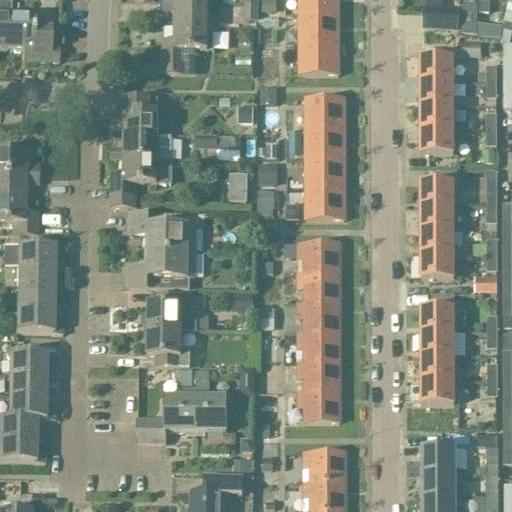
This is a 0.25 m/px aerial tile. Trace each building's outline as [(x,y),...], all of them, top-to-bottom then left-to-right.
[(299,0),(299,19),(332,19),(338,19),(338,4),(332,4),(331,0),(299,0)] [(0,55),(5,56),(6,53),(10,53),(10,20),(10,6),(8,4),(1,4),(0,4),(0,55)] [(272,5),(262,4),(262,16),(272,16),(272,5)] [(478,7),(478,15),(488,15),(488,9),(484,4),(478,4),(478,7)] [(502,33),(501,47),(502,47),(509,47),(511,35),(511,34),(511,5),(509,5),(502,33)] [(174,30),(174,44),(174,46),(207,47),(207,31),(215,31),(215,21),(208,21),(208,6),(162,6),(161,16),(174,16),(174,30)] [(258,8),(244,7),(244,25),(258,25),(258,8)] [(460,37),(464,38),(476,38),(478,15),(478,7),(462,7),(460,37)] [(423,11),(423,28),(422,34),(458,36),(459,13),(441,12),(425,11),(423,11)] [(299,19),(299,49),(332,49),(338,49),(338,35),(332,35),(332,19),(299,19)] [(10,20),(10,53),(12,53),(14,56),(19,56),(21,54),(23,54),(23,66),(58,67),(59,52),(50,51),(50,35),(34,35),(35,20),(10,20)] [(243,46),(251,47),(251,34),(238,34),(238,42),(243,46)] [(174,46),(174,44),(161,44),(161,79),(195,79),(195,55),(207,55),(207,47),(174,46)] [(481,61),(481,46),(458,46),(458,61),(481,61)] [(511,47),(502,47),(502,58),(511,57),(511,47)] [(299,49),(299,80),(338,80),(338,65),(332,65),(332,49),(299,49)] [(511,57),(502,58),(502,69),(511,68),(511,57)] [(420,63),(420,87),(452,87),(452,62),(420,63)] [(511,68),(502,69),(502,79),(511,79),(511,68)] [(485,71),(486,87),(496,87),(496,71),(485,71)] [(511,79),(502,79),(502,90),(511,90),(511,79)] [(420,111),(452,111),(452,87),(420,87),(420,111)] [(496,87),(486,87),(486,103),(496,103),(496,87)] [(511,90),(502,90),(502,101),(511,101),(511,90)] [(511,101),(502,101),(503,112),(511,112),(511,101)] [(123,140),(157,140),(157,103),(111,103),(111,126),(123,126),(123,140)] [(305,104),(305,134),(339,134),(344,134),(344,119),(339,119),(339,104),(305,104)] [(241,111),(241,127),(253,128),(253,112),(241,111)] [(420,111),(420,135),(453,135),(452,111),(420,111)] [(486,118),(486,135),(496,135),(496,119),(486,118)] [(305,134),(305,164),(339,164),(344,164),(344,149),(339,149),(339,134),(305,134)] [(453,135),(420,135),(420,160),(453,160),(453,135)] [(496,135),(486,135),(486,151),(496,151),(496,135)] [(111,153),(111,164),(123,164),(123,163),(172,164),(172,143),(172,140),(157,140),(123,140),(123,154),(111,153)] [(204,140),(194,140),(194,153),(204,153),(217,153),(217,140),(204,140)] [(0,178),(38,180),(38,170),(26,170),(26,155),(0,154),(0,178)] [(495,168),(495,155),(482,155),(482,168),(495,168)] [(123,163),(123,164),(123,178),(110,177),(110,213),(135,213),(135,188),(171,189),(172,164),(123,163)] [(305,164),(305,194),(339,194),(344,194),(344,180),(339,180),(339,164),(305,164)] [(258,189),(274,189),(274,169),(258,169),(258,189)] [(430,188),(420,188),(421,212),(453,212),(453,203),(453,189),(457,188),(457,176),(436,175),(429,176),(430,188)] [(0,202),(25,203),(26,189),(38,189),(38,180),(0,178),(0,202)] [(230,179),(229,206),(246,206),(246,179),(230,179)] [(305,194),(305,225),(344,225),(344,208),(339,208),(339,194),(305,194)] [(271,197),(257,197),(257,213),(271,213),(271,197)] [(486,198),(486,212),(496,212),(497,198),(486,198)] [(25,203),(0,202),(0,227),(12,227),(12,239),(37,240),(37,218),(25,217),(25,203)] [(502,208),(502,226),(511,226),(511,225),(511,216),(511,208),(502,208)] [(453,212),(421,212),(421,236),(453,236),(453,212)] [(496,228),(496,212),(486,212),(486,228),(496,228)] [(146,256),(196,257),(196,231),(206,231),(206,220),(149,219),(149,218),(128,218),(128,240),(146,241),(146,256)] [(502,232),(502,250),(511,250),(511,232),(502,232)] [(421,236),(421,260),(453,260),(453,236),(421,236)] [(486,260),(496,260),(497,244),(486,244),(486,260)] [(285,249),(285,261),(297,261),(297,265),(303,265),(303,279),(340,279),(340,268),(334,268),(334,248),(297,249),(285,249)] [(4,249),(3,271),(10,271),(17,272),(54,272),(54,274),(63,274),(63,273),(63,264),(54,264),(54,250),(17,249),(17,250),(10,250),(4,249)] [(196,257),(146,256),(145,271),(127,271),(127,294),(189,295),(189,283),(195,283),(196,257)] [(502,256),(502,274),(511,274),(511,256),(502,256)] [(453,260),(421,260),(421,285),(453,285),(453,260)] [(496,276),(496,260),(486,260),(486,276),(496,276)] [(53,286),(54,274),(54,272),(17,272),(17,293),(53,294),(53,296),(63,296),(63,294),(63,286),(53,286)] [(334,308),(340,308),(340,279),(303,279),(297,279),(297,295),(303,295),(303,308),(334,308)] [(502,280),(502,298),(511,298),(511,280),(502,280)] [(474,297),(497,297),(497,282),(474,282),(474,297)] [(53,315),(53,317),(62,317),(62,315),(63,308),(53,307),(53,296),(53,294),(17,293),(16,314),(53,315)] [(148,309),(147,335),(181,335),(197,336),(197,319),(190,318),(190,298),(155,298),(155,309),(148,309)] [(253,298),(239,298),(235,298),(235,316),(253,316),(253,298)] [(421,313),(421,338),(453,338),(453,313),(454,313),(454,298),(431,298),(431,313),(421,313)] [(502,298),(502,321),(511,321),(511,298),(502,298)] [(297,308),(297,324),(303,324),(303,338),(334,338),(340,338),(340,324),(334,324),(334,308),(303,308),(297,308)] [(259,333),(271,333),(271,313),(259,313),(259,333)] [(53,329),(53,317),(53,315),(16,314),(16,337),(62,338),(62,329),(53,329)] [(487,321),(487,337),(497,337),(497,321),(487,321)] [(181,335),(147,335),(147,361),(154,361),(154,372),(189,373),(189,351),(180,351),(181,335)] [(497,337),(487,337),(487,353),(497,354),(497,337)] [(297,338),(297,353),(303,353),(303,368),(340,368),(340,353),(334,353),(334,338),(303,338),(297,338)] [(453,338),(421,338),(421,362),(453,361),(453,338)] [(503,355),(503,373),(511,373),(511,355),(503,355)] [(9,357),(8,379),(45,380),(45,382),(54,382),(55,380),(55,372),(45,372),(45,358),(9,357)] [(453,361),(421,362),(421,385),(453,385),(453,361)] [(297,368),(297,383),(303,383),(303,397),(334,397),(340,397),(340,383),(334,383),(334,368),(297,368)] [(487,369),(487,385),(497,385),(497,369),(487,369)] [(196,374),(195,391),(208,391),(209,374),(196,374)] [(8,379),(8,401),(45,402),(45,403),(54,403),(54,402),(54,393),(45,393),(45,382),(45,380),(8,379)] [(503,380),(503,397),(511,397),(511,380),(503,380)] [(453,385),(421,385),(421,410),(453,410),(453,385)] [(497,385),(487,385),(487,402),(497,401),(497,385)] [(165,424),(165,437),(195,437),(195,402),(195,391),(182,390),(182,402),(165,402),(165,424)] [(195,402),(195,437),(225,437),(226,403),(208,403),(208,391),(195,391),(195,402)] [(297,397),(297,413),(303,413),(303,428),(340,428),(340,423),(340,413),(334,413),(334,397),(303,397),(297,397)] [(45,402),(8,401),(7,423),(36,423),(35,425),(54,425),(54,424),(54,415),(45,415),(45,403),(45,402)] [(503,403),(503,421),(511,421),(511,403),(503,403)] [(0,444),(35,445),(35,446),(44,446),(44,445),(45,436),(35,436),(35,427),(35,425),(36,423),(7,423),(0,422),(0,444)] [(165,424),(138,424),(137,436),(165,437),(165,424)] [(503,434),(503,445),(511,445),(511,441),(511,434),(511,431),(511,427),(503,427),(503,434)] [(258,429),(258,441),(268,441),(268,429),(258,429)] [(165,448),(165,437),(137,436),(137,448),(165,448)] [(477,440),(476,451),(486,452),(486,465),(498,465),(498,452),(498,440),(477,440)] [(35,458),(35,446),(35,445),(0,444),(0,466),(44,468),(44,458),(35,458)] [(511,445),(503,445),(503,469),(511,469),(511,445)] [(241,450),(241,458),(253,458),(253,446),(245,446),(241,450)] [(421,453),(421,478),(455,478),(455,453),(421,453)] [(303,457),(303,473),(309,473),(309,488),(340,488),(345,488),(345,473),(340,473),(340,457),(303,457)] [(262,476),(271,476),(271,462),(262,462),(262,476)] [(252,476),(252,465),(233,465),(233,475),(252,476)] [(455,478),(421,478),(422,502),(455,502),(455,478)] [(486,478),(486,490),(498,490),(498,478),(486,478)] [(242,481),(205,481),(204,498),(191,497),(190,511),(224,511),(225,499),(241,499),(242,481)] [(303,488),(303,503),(309,503),(308,511),(345,511),(345,503),(340,503),(340,488),(309,488),(303,488)] [(455,502),(422,502),(421,511),(455,511),(455,502)] [(497,511),(498,502),(486,502),(485,511),(497,511)]
